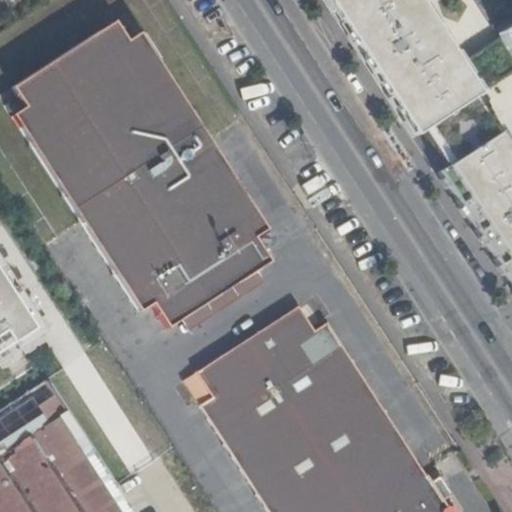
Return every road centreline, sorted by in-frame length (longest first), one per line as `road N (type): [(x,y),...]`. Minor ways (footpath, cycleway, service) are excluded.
road 1 (primary): [(232,0),(511,423)]
road 2 (primary): [(511,358),(269,0)]
road 3 (residential): [(0,241),(146,467)]
